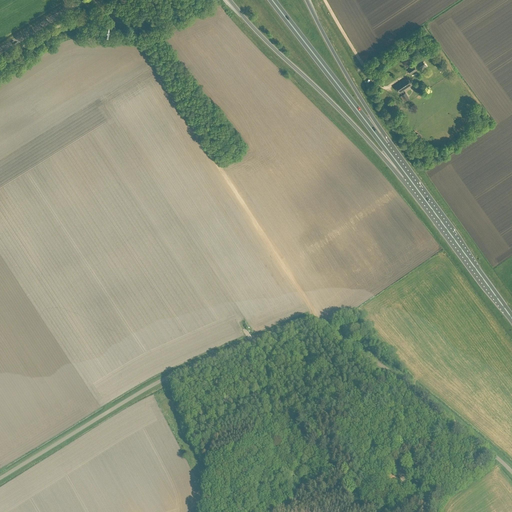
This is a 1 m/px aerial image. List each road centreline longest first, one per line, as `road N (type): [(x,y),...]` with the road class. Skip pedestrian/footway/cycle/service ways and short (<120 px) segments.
road 1 (unclassified): [(511,472),(312,317),(165,378),(0,478)]
road 2 (track): [(312,317),(141,43),(97,3)]
road 3 (trunk): [(229,0),(406,174)]
road 4 (trunk): [(385,147),(271,0)]
road 5 (trunk): [(511,319),(406,174)]
road 6 (trunk): [(385,147),(306,0)]
